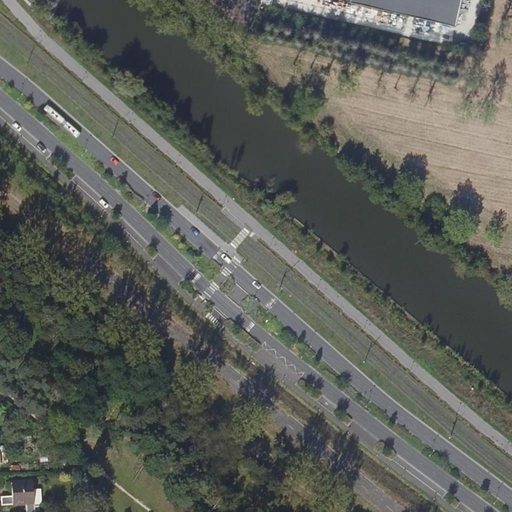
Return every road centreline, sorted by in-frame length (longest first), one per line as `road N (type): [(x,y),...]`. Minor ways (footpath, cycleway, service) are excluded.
road 1 (secondary): [(511,499),(395,412),(0,66)]
road 2 (secondary): [(0,99),(251,329),(484,511)]
